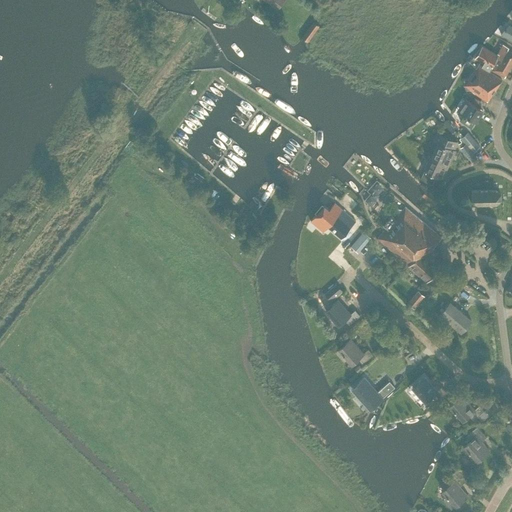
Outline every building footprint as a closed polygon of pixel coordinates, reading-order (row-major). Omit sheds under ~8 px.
[(319,25),(313,21),(302,37),(307,41),(319,25)] [(511,25),(509,24),(504,28),(501,33),(511,40),(511,25)] [(511,52),(507,50),(508,47),(503,44),(497,53),(499,54),(490,69),(504,77),(511,62),(511,52)] [(497,54),(484,47),(480,45),(473,58),(477,59),(490,67),(497,54)] [(466,90),(470,89),(487,101),(492,94),(494,94),(495,91),(495,90),(502,79),(478,63),(468,79),(464,79),(466,90)] [(465,98),(457,110),(464,115),(463,117),(463,119),(464,122),(466,124),(470,127),(473,121),(474,122),(481,113),(478,111),(480,108),(465,98)] [(462,129),(453,116),(447,120),(450,125),(453,129),(456,133),(462,129)] [(450,125),(446,119),(442,123),(449,132),(453,129),(450,125)] [(431,156),(448,164),(455,150),(453,149),(457,141),(437,132),(433,140),(437,142),(431,156)] [(467,132),(461,137),(460,138),(465,143),(473,152),(480,146),(467,132)] [(473,152),(465,143),(460,147),(468,157),(473,153),(473,152)] [(442,178),(448,164),(431,156),(424,170),(442,178)] [(435,204),(439,198),(426,189),(421,196),(435,204)] [(471,190),(471,203),(496,203),(500,200),(500,199),(500,193),(496,189),(471,190)] [(251,201),(248,205),(258,213),(261,208),(251,201)] [(341,237),(355,221),(354,220),(357,217),(351,212),(348,214),(335,203),(329,209),(324,204),(310,220),(323,231),(328,225),(330,227),(329,227),(341,237)] [(441,237),(406,205),(395,217),(392,215),(385,223),(388,225),(384,230),(377,237),(408,264),(408,265),(426,281),(439,267),(438,266),(443,261),(442,256),(434,248),(433,247),(441,237)] [(243,228),(251,219),(243,213),(241,215),(242,216),(238,220),(237,220),(235,222),(243,228)] [(364,229),(352,243),(358,249),(371,235),(364,229)] [(336,283),(325,293),(331,300),(342,290),(336,283)] [(425,296),(418,290),(407,302),(414,308),(425,296)] [(349,324),(360,315),(355,310),(350,314),(337,299),(325,309),(339,324),(345,319),(349,324)] [(445,318),(461,332),(471,320),(450,302),(438,316),(443,320),(445,318)] [(363,353),(350,338),(338,348),(352,363),(358,358),(362,363),(373,354),(368,349),(363,353)] [(436,401),(446,392),(442,386),(437,391),(424,376),(412,386),(425,401),(431,396),(436,401)] [(371,407),(394,387),(389,381),(377,392),(364,377),(352,388),(365,403),(366,402),(371,407)] [(474,409),(461,394),(449,405),(463,420),(469,414),(473,420),(478,416),(482,420),(492,411),(488,406),(484,410),(479,405),(474,409)] [(489,450),(481,441),(486,436),(477,426),(466,435),(470,440),(464,445),(477,460),(489,450)] [(455,471),(450,475),(454,480),(442,490),(455,505),(467,495),(459,486),(464,481),(466,483),(471,478),(465,471),(458,468),(455,471)]
